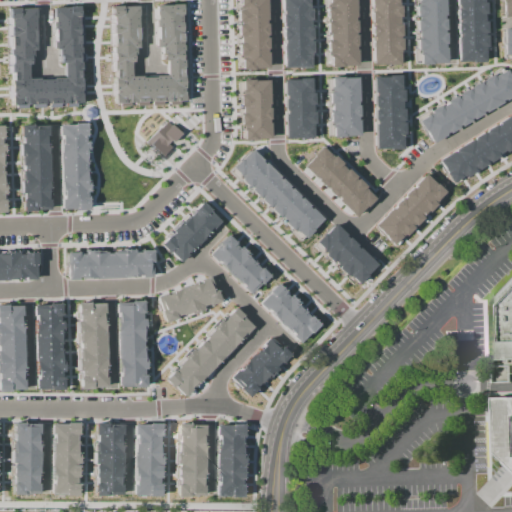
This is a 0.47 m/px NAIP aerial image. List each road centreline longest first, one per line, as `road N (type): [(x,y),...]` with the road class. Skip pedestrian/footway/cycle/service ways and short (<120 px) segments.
road 1 (residential): [(0,226),(138,224),(185,180),(215,138),(209,0)]
road 2 (tertiary): [(274,431),(304,384),(483,207),(511,190)]
road 3 (residential): [(270,0),(275,151),(374,254)]
road 4 (residential): [(277,423),(221,405),(0,408)]
road 5 (residential): [(196,168),(362,326)]
road 6 (residential): [(0,288),(150,285),(187,270),(198,255)]
road 7 (residential): [(350,230),(425,155),(511,101)]
road 8 (residential): [(359,0),(363,144),(394,186)]
road 9 (residential): [(198,255),(287,343)]
